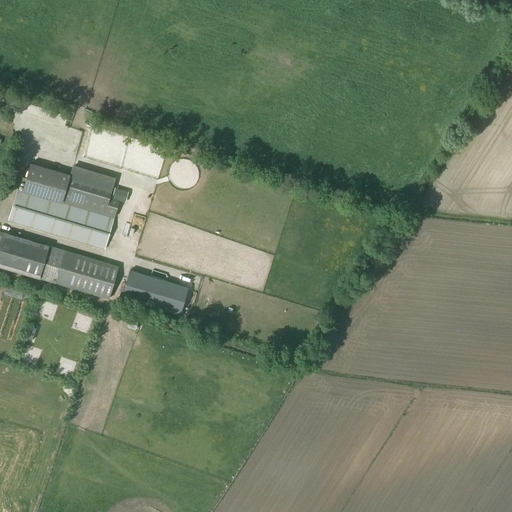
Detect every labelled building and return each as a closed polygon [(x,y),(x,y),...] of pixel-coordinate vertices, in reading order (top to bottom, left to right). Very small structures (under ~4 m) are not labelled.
[(0,202),(0,203),(10,167),(4,166),(0,164),(0,202)] [(115,188),(111,199),(125,202),(128,191),(115,188)] [(18,189),(8,220),(105,249),(114,217),(18,189)] [(5,235),(0,252),(0,267),(108,300),(117,270),(5,235)] [(188,288),(133,271),(125,298),(180,315),(188,288)] [(31,326),(27,338),(32,340),(36,328),(31,326)]
